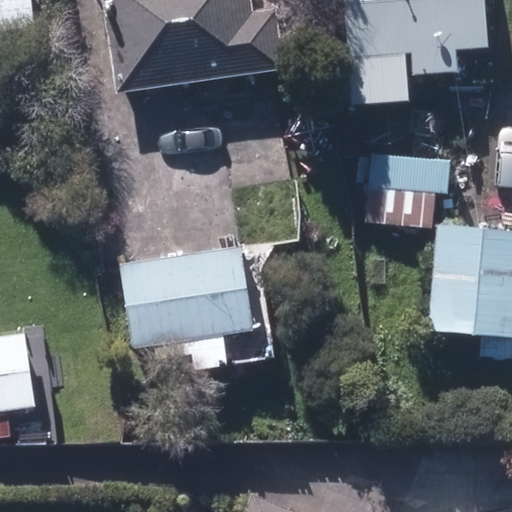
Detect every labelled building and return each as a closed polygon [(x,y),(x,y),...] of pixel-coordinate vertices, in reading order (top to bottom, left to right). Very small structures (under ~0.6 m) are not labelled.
[(31,0),(0,0),(0,35),(35,32),(31,0)] [(101,0),(114,95),(285,73),(276,14),(253,16),(250,0),(101,0)] [(342,0),(350,110),(408,106),(405,56),(410,56),(412,80),(457,76),(456,52),(487,51),(484,0),(342,0)] [(448,160),(362,156),(359,221),(431,228),(448,160)] [(479,358),(511,361),(511,359),(511,234),(438,228),(429,333),(481,337),(479,358)] [(240,248),(119,266),(131,353),(252,336),(240,248)] [(0,438),(14,437),(12,413),(35,409),(26,337),(0,339),(0,438)] [(247,511),(293,511),(254,496),(247,511)]
